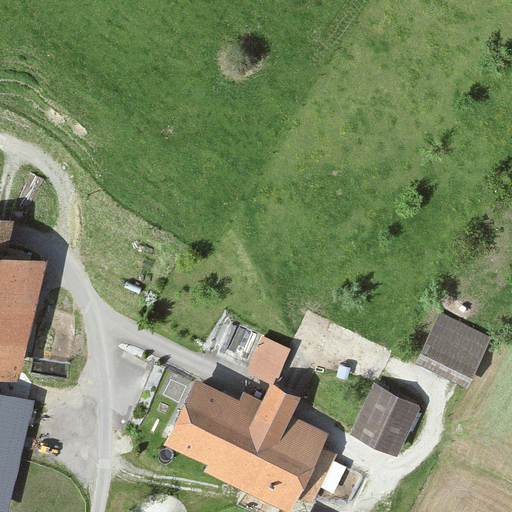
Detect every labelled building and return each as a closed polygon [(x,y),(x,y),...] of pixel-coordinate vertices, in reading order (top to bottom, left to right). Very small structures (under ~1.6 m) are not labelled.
[(0,376),(4,370),(17,373),(45,254),(6,245),(9,234),(14,212),(0,208),(0,376)] [(418,364),(473,387),(494,338),(439,314),(418,364)] [(293,350),(263,338),(251,369),(281,380),(293,350)] [(293,511),(300,500),(312,505),(337,456),(325,450),(332,434),(298,417),(308,397),(278,383),(269,401),(246,390),(241,399),(199,378),(167,443),(211,464),(208,470),(291,511),(293,511)] [(353,434),(400,455),(422,407),(375,386),(353,434)] [(0,505),(8,507),(34,395),(0,387),(0,505)]
